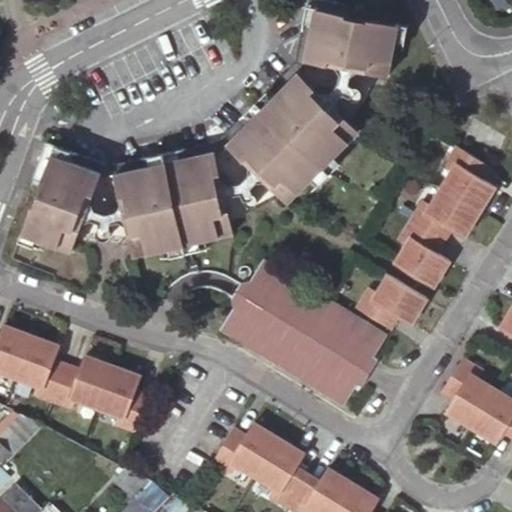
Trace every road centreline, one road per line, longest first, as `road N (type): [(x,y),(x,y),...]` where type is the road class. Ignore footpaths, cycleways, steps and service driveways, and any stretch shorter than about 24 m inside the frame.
road 1 (residential): [(511,239),(377,453),(197,353),(0,288)]
road 2 (residential): [(191,0),(63,60),(21,102),(0,155)]
